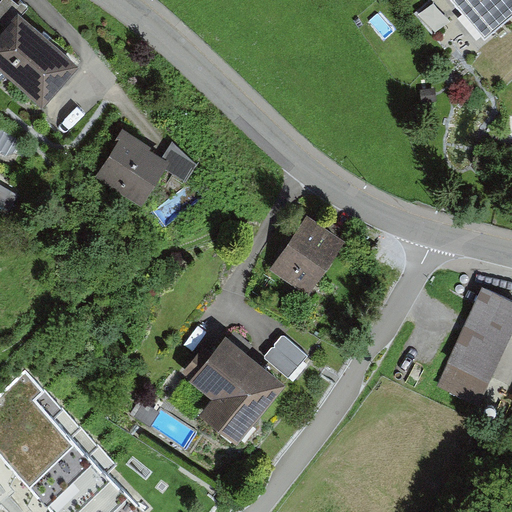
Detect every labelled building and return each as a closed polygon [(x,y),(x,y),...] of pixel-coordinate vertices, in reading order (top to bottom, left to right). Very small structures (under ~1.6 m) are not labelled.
[(12,0),(2,0),(0,3),(0,23),(5,28),(0,33),(0,69),(44,108),(81,67),(23,16),(29,9),(23,3),(20,6),(12,0)] [(511,17),(511,0),(450,0),(485,40),(511,17)] [(437,102),(436,89),(421,90),(422,103),(437,102)] [(0,146),(11,153),(20,137),(0,125),(0,146)] [(152,147),(123,129),(117,139),(120,140),(96,178),(143,207),(166,170),(171,162),(163,157),(150,149),(152,147)] [(173,142),(163,157),(171,162),(166,170),(187,182),(198,165),(173,142)] [(19,195),(0,183),(0,210),(8,215),(19,195)] [(347,242),(308,215),(270,270),(309,297),(347,242)] [(511,335),(511,300),(484,288),(437,386),(479,406),(511,335)] [(289,378),(308,355),(285,335),(282,336),(275,343),(275,347),(272,347),(266,355),(266,359),(289,378)] [(286,384),(227,337),(190,381),(213,399),(200,415),(238,445),(286,384)] [(26,371),(0,395),(0,453),(55,511),(145,511),(38,399),(46,392),(26,371)] [(150,427),(159,413),(144,403),(135,417),(150,427)]
